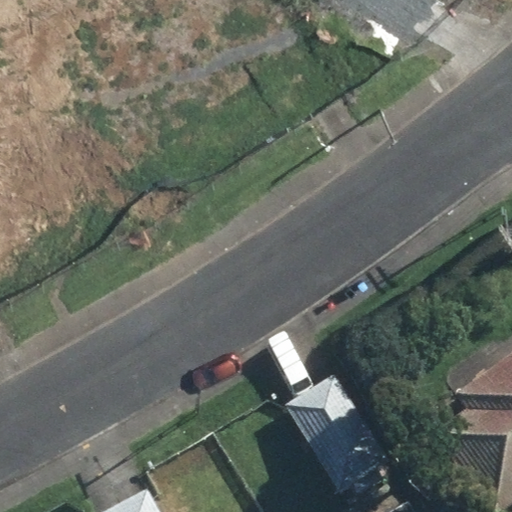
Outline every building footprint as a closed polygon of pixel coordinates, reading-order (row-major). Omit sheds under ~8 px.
[(64,0),(128,102),(217,46),(188,0),(64,0)] [(3,27),(0,29),(0,168),(62,134),(3,27)] [(511,511),(511,368),(426,428),(483,511),(511,511)] [(338,381),(290,410),(342,495),(390,466),(338,381)] [(154,511),(146,498),(121,511),(154,511)]
